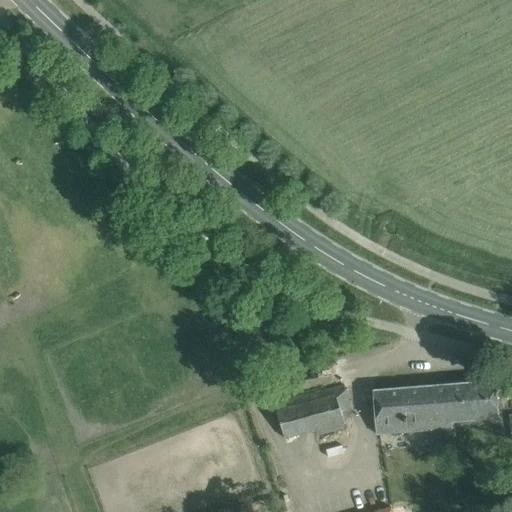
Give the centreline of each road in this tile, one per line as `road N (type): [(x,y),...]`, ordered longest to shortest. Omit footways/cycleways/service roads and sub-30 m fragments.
road 1 (secondary): [(511,334),(437,310),(297,240),(28,0)]
road 2 (track): [(6,511),(217,413),(333,381),(485,356),(498,330)]
